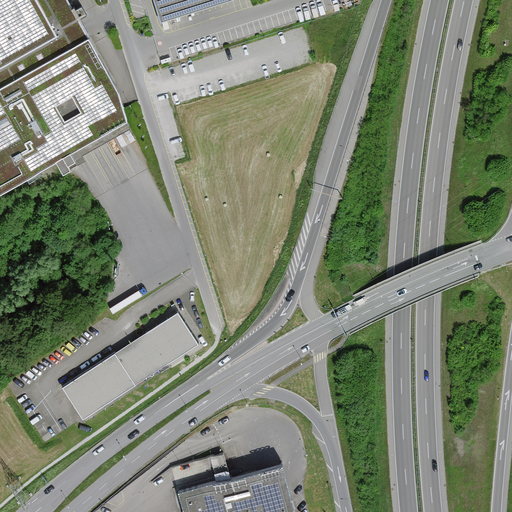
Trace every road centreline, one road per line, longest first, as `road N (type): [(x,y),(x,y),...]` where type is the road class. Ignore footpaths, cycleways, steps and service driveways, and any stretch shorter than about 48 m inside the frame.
road 1 (motorway): [(439,0),(404,242),(408,511)]
road 2 (motorway): [(386,0),(290,301),(275,323),(200,383)]
road 3 (motorway): [(433,511),(424,354),(437,149)]
road 4 (residential): [(113,0),(218,333)]
road 5 (motorway): [(511,450),(484,433),(450,380),(435,241),(437,149)]
road 6 (secondary): [(511,405),(272,363),(246,371)]
road 7 (secondary): [(200,383),(34,511)]
road 8 (motorway): [(220,397),(248,389),(302,405),(335,455),(346,511)]
road 9 (secondary): [(498,251),(323,329)]
road 10 (secondary): [(73,511),(220,397)]
road 11 (motorway): [(437,149),(464,0)]
